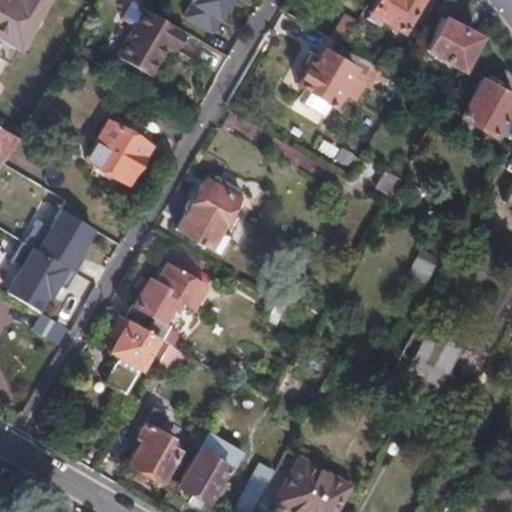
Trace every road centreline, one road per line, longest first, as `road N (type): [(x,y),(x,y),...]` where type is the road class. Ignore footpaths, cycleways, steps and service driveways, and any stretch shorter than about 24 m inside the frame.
road 1 (residential): [(277,0),(10,452)]
road 2 (residential): [(115,511),(10,452)]
